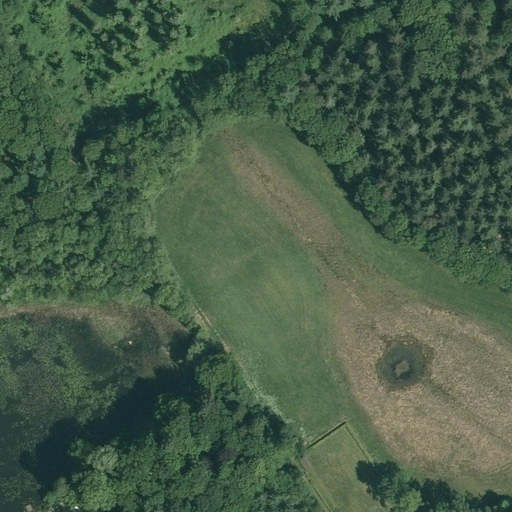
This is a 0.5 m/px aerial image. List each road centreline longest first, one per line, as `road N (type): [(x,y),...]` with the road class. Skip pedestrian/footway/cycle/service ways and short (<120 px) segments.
road 1 (track): [(84,161),(322,511)]
road 2 (track): [(401,0),(84,161),(53,113)]
